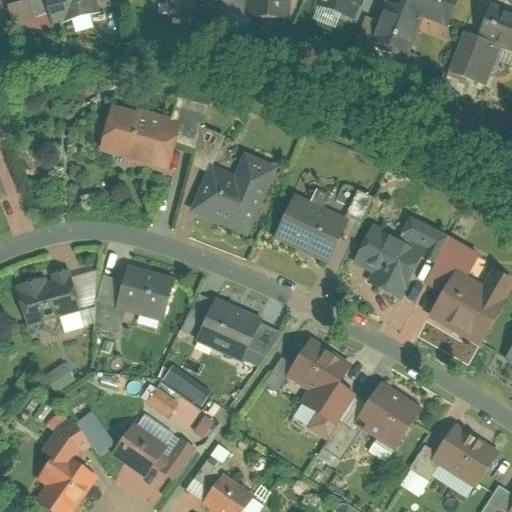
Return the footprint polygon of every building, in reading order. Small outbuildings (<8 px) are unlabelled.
[(46,0),(52,22),(102,10),(99,0),(46,0)] [(293,0),(247,0),(246,13),(291,19),(293,0)] [(365,0),(319,0),(316,9),(357,23),(365,0)] [(457,0),(408,0),(407,5),(394,0),(385,0),(370,41),(412,57),(427,17),(448,25),(457,0)] [(511,16),(493,9),(482,35),(472,31),(456,74),(491,87),(501,59),(511,63),(511,16)] [(177,124),(111,107),(99,155),(165,172),(177,124)] [(274,168),(244,156),(236,178),(205,166),(186,214),(247,238),(274,168)] [(346,222),(295,197),(274,240),(326,264),(346,222)] [(423,250),(372,226),(353,265),(373,275),(370,282),(400,297),(423,250)] [(172,282),(130,271),(120,312),(162,322),(172,282)] [(480,284),(455,271),(427,324),(476,350),(510,284),(487,272),(480,284)] [(64,273),(14,290),(27,329),(78,312),(64,273)] [(259,322),(216,304),(197,348),(240,366),(259,322)] [(368,377),(310,342),(287,381),(310,394),(294,422),(329,442),(368,377)] [(51,376),(60,394),(81,383),(72,365),(51,376)] [(176,372),(169,383),(208,408),(215,397),(176,372)] [(421,412),(380,385),(352,427),(392,454),(421,412)] [(151,406),(175,420),(185,403),(161,390),(151,406)] [(209,440),(219,423),(209,418),(200,434),(209,440)] [(87,447),(71,423),(65,427),(60,420),(47,428),(53,436),(41,454),(54,462),(40,483),(50,489),(39,506),(47,511),(76,511),(99,478),(69,459),(87,447)] [(496,454),(453,427),(430,464),(473,491),(496,454)] [(166,453),(132,430),(112,458),(146,482),(166,453)] [(187,440),(166,472),(174,477),(195,445),(187,440)] [(244,511),(254,497),(221,476),(201,508),(207,511),(244,511)]
